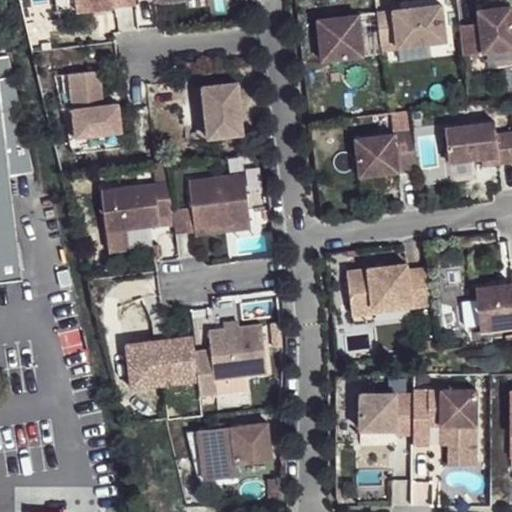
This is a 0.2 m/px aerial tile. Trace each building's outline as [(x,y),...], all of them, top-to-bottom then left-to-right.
[(53,0),(56,12),(133,3),(132,0),(53,0)] [(442,4),(376,11),(380,43),(396,42),(397,47),(446,41),(442,5),(442,4)] [(479,23),(459,26),(462,55),(511,48),(511,14),(511,6),(477,10),(479,23)] [(358,13),(317,17),(321,59),(363,55),(358,13)] [(0,279),(21,276),(9,173),(30,171),(16,51),(0,53),(0,279)] [(62,108),(70,152),(119,143),(111,99),(95,102),(89,67),(59,73),(65,108),(62,108)] [(235,81),(200,85),(206,137),(242,133),(235,81)] [(200,85),(190,86),(195,137),(206,137),(200,85)] [(495,124),(449,129),(453,164),(478,161),(483,161),(499,158),(500,166),(511,164),(511,134),(496,136),(495,124)] [(410,130),(353,137),(358,175),(415,168),(410,130)] [(499,158),(483,161),(484,168),(500,166),(499,158)] [(455,179),(480,176),(478,161),(453,164),(455,179)] [(415,168),(358,175),(360,189),(416,182),(415,168)] [(171,213),(174,234),(193,232),(193,230),(249,224),(244,179),(188,186),(190,207),(171,209),(171,213)] [(171,209),(168,183),(100,191),(105,232),(158,226),(157,215),(171,213),(171,209)] [(249,224),(193,230),(193,232),(193,235),(250,228),(249,224)] [(405,263),(346,270),(351,316),(372,313),(371,307),(410,302),(411,308),(431,306),(426,266),(406,269),(405,263)] [(511,272),(511,273),(511,282),(475,287),(477,300),(480,325),(481,331),(511,326),(511,272)] [(410,302),(371,307),(372,313),(411,308),(410,302)] [(222,321),(223,327),(238,326),(238,319),(222,321)] [(197,381),(199,395),(216,393),(214,378),(235,376),(266,372),(261,323),(238,326),(207,330),(210,348),(194,350),(197,381)] [(192,337),(125,344),(129,389),(197,381),(194,350),(192,337)] [(8,356),(20,496),(89,490),(77,351),(8,356)] [(235,376),(214,378),(216,393),(237,391),(235,376)] [(474,392),(412,392),(412,395),(412,421),(438,421),(438,427),(448,427),(447,447),(447,468),(475,468),(474,392)] [(412,395),(359,395),(359,433),(395,432),(394,438),(412,439),(412,421),(412,395)] [(438,421),(412,421),(412,439),(412,446),(428,447),(428,429),(438,428),(438,427),(438,421)] [(266,423),(196,431),(203,481),(236,477),(234,465),(270,460),(266,423)] [(448,427),(438,427),(438,428),(438,447),(447,447),(448,427)] [(203,481),(196,431),(184,433),(197,482),(203,481)]
